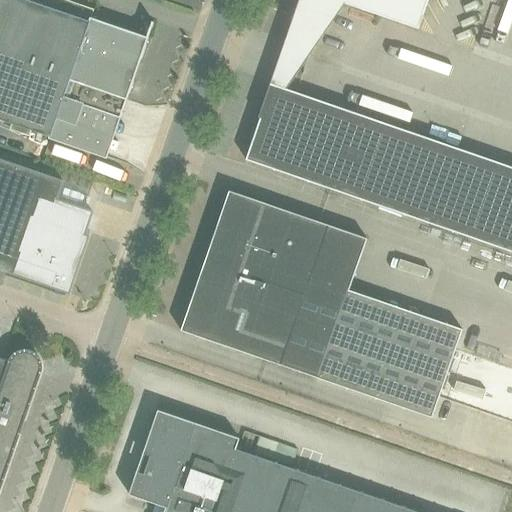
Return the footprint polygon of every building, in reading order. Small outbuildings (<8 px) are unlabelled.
[(139,64),(148,38),(152,28),(150,28),(147,38),(90,18),(89,22),(26,0),(0,0),(0,55),(70,80),(70,81),(127,100),(135,78),(133,77),(133,79),(130,78),(136,61),(139,62),(138,64),(139,64)] [(291,36),(290,40),(290,42),(311,49),(340,6),(342,7),(345,4),(418,29),(428,0),(303,0),(301,4),(299,8),(297,12),(296,15),(295,18),(294,21),(293,26),(291,36)] [(0,119),(107,157),(127,100),(70,81),(70,80),(0,55),(0,119)] [(511,252),(511,167),(287,89),(288,88),(271,82),(258,118),(260,118),(246,160),(511,252)] [(0,264),(11,268),(37,193),(56,200),(63,181),(0,159),(0,264)] [(188,328),(181,331),(281,365),(432,418),(463,330),(349,290),(311,277),(329,226),(229,191),(233,198),(188,328)] [(92,212),(56,200),(37,193),(11,268),(9,272),(8,273),(65,293),(66,292),(69,294),(89,236),(85,235),(92,212)] [(0,490),(41,372),(42,370),(42,368),(42,365),(41,363),(41,361),(40,359),(39,357),(37,355),(35,354),(33,352),(31,351),(29,350),(27,350),(25,350),(22,350),(20,350),(18,351),(16,352),(14,354),(12,355),(11,357),(10,359),(9,361),(0,358),(0,490)] [(165,507),(163,511),(418,511),(236,449),(240,438),(158,410),(142,455),(144,456),(145,454),(150,456),(144,475),(138,473),(139,471),(137,470),(129,495),(165,507)]
